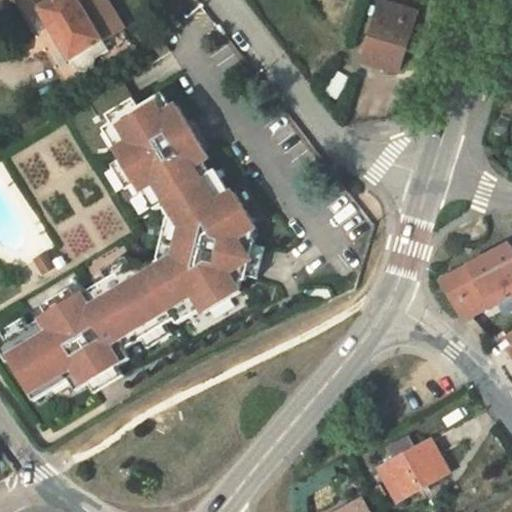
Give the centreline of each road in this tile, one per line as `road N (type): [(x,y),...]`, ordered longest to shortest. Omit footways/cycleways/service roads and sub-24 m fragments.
road 1 (residential): [(223,0),(273,68),(413,215)]
road 2 (tertiary): [(217,511),(383,313)]
road 3 (tertiary): [(413,215),(482,0)]
road 4 (unclassified): [(383,313),(456,352),(511,414)]
